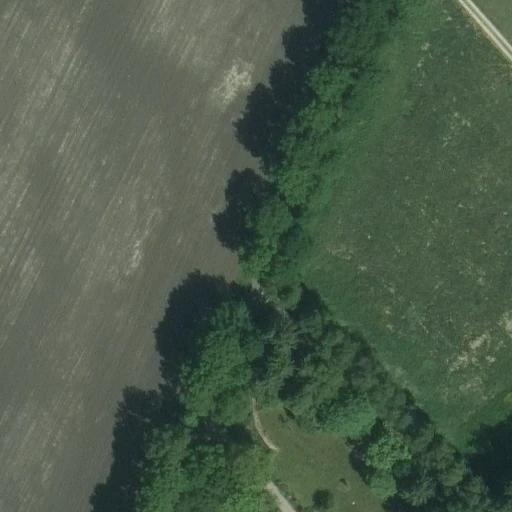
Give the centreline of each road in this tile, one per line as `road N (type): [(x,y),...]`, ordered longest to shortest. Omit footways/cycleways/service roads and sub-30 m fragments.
road 1 (unclassified): [(154,511),(323,89),(376,0)]
road 2 (track): [(247,278),(474,511)]
